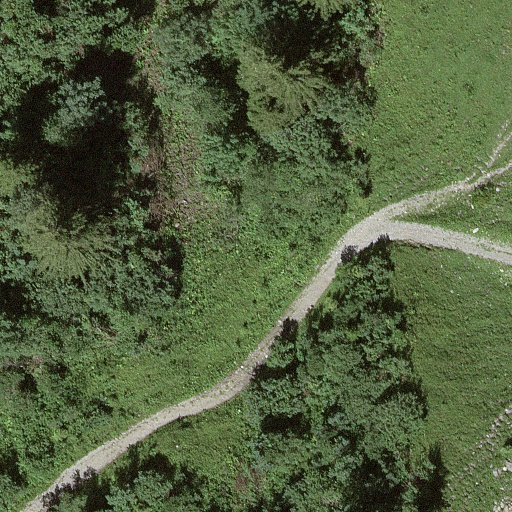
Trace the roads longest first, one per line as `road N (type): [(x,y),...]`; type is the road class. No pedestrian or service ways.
road 1 (track): [(31,511),(165,412),(239,378),(351,239),(381,222)]
road 2 (track): [(381,222),(511,257)]
